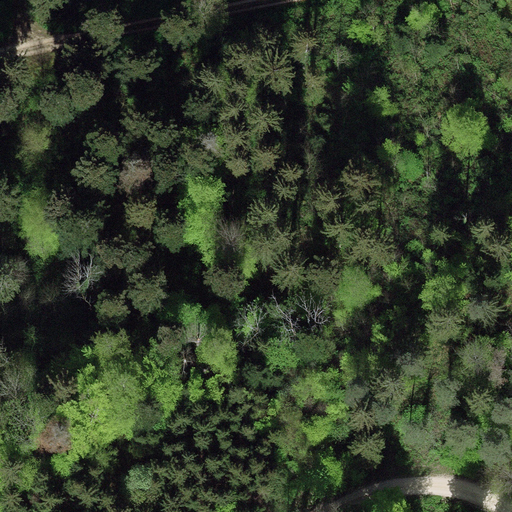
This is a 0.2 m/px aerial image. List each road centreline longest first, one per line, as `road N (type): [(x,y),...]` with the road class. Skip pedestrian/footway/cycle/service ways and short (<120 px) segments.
road 1 (track): [(261,0),(0,57)]
road 2 (track): [(510,511),(470,491),(409,484),(328,511)]
